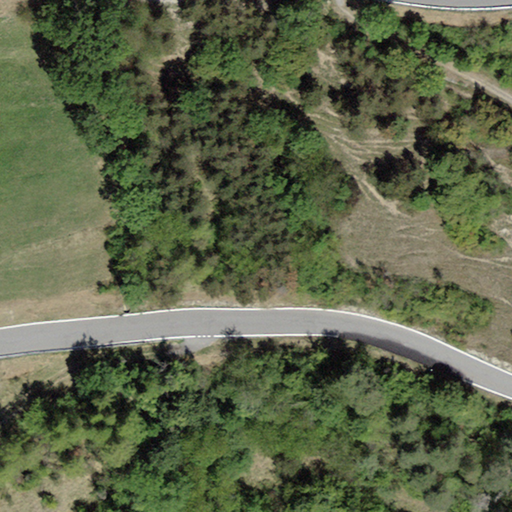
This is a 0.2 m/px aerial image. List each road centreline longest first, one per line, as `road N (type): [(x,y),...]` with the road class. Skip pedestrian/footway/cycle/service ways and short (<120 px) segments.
road 1 (unclassified): [(511,387),(422,345),(307,320),(218,320),(0,342)]
road 2 (track): [(116,330),(108,345),(0,419)]
